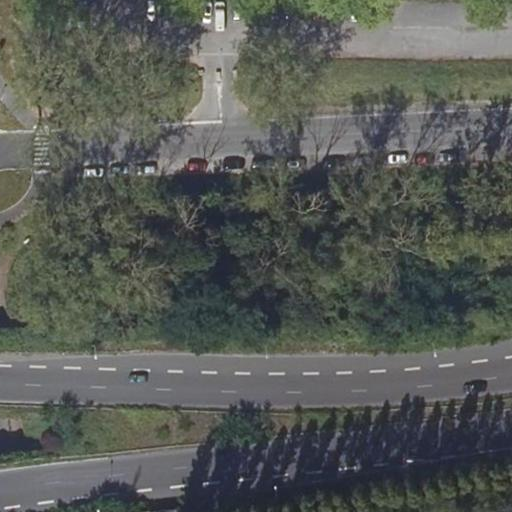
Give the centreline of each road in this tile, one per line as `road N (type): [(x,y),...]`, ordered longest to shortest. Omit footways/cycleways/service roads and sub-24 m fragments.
road 1 (primary): [(0,496),(511,430)]
road 2 (unclassified): [(511,125),(0,152)]
road 3 (primary): [(511,367),(350,381),(0,378)]
